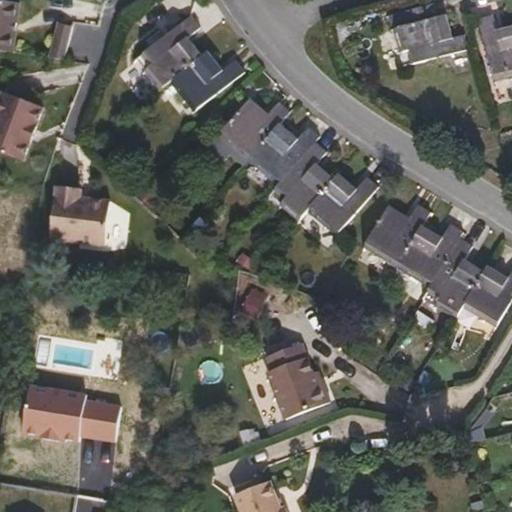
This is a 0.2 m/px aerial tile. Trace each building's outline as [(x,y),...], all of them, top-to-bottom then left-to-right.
[(0,53),(14,55),(20,12),(21,6),(0,2),(0,53)] [(454,39),(447,16),(438,19),(435,5),(398,15),(401,27),(394,29),(401,54),(409,53),(414,66),(468,52),(463,37),(454,39)] [(511,77),(511,28),(498,31),(494,17),(479,21),(495,83),(511,77)] [(205,57),(191,39),(202,30),(192,18),(145,56),(153,66),(146,73),(162,92),(173,84),(205,57)] [(66,62),(70,28),(56,26),(52,60),(66,62)] [(197,114),(246,74),(236,62),(224,72),(210,54),(205,57),(173,84),(197,114)] [(0,154),(27,164),(46,109),(6,95),(0,111),(0,154)] [(251,162),(283,125),(292,114),(280,104),(270,115),(251,100),(221,136),(251,162)] [(280,187),(317,144),(321,139),(309,129),(299,140),(283,125),(251,162),(280,187)] [(309,213),(336,179),(319,165),(328,154),(317,144),(280,187),(291,196),(282,206),(300,222),(309,213)] [(338,237),(379,189),(367,179),(357,190),(340,175),(336,179),(309,213),(338,237)] [(107,246),(112,203),(82,199),(83,190),(58,187),(53,241),(107,246)] [(399,268),(423,228),(431,214),(418,206),(410,220),(391,208),(366,248),(399,268)] [(431,288),(460,240),(464,234),(451,226),(443,239),(423,228),(399,268),(431,288)] [(464,308),(485,272),(466,261),(474,248),(460,240),(431,288),(444,296),(438,307),(458,320),(464,308)] [(498,328),(511,304),(511,274),(509,279),(489,267),(485,272),(464,308),(498,328)] [(316,374),(310,375),(299,345),(264,359),(269,372),(264,373),(283,422),(327,405),(316,374)] [(0,459),(12,389),(0,389),(0,459)] [(282,511),(282,509),(277,511),(273,502),(267,483),(231,496),(236,511),(282,511)]
